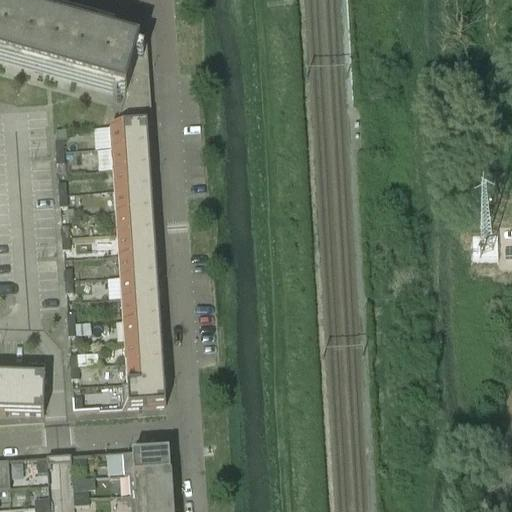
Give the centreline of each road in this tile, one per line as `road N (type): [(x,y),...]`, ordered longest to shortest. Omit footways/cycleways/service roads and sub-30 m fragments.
road 1 (residential): [(164,43),(189,426)]
road 2 (residential): [(0,443),(189,426)]
